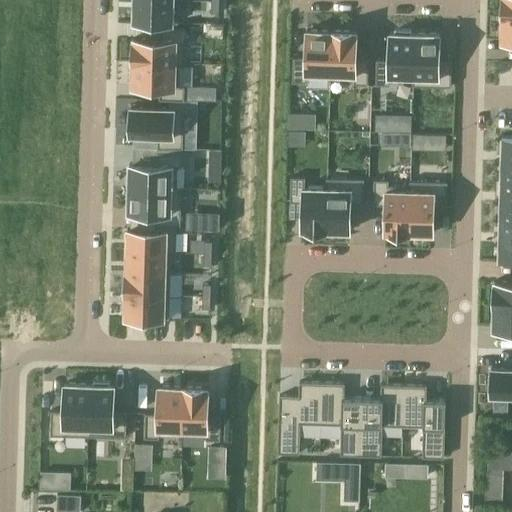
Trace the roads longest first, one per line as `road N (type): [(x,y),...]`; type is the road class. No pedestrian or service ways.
road 1 (residential): [(464,266),(291,261),(289,353),(461,356)]
road 2 (residential): [(80,351),(90,0)]
road 3 (residential): [(5,511),(10,349),(80,351)]
road 4 (residential): [(469,97),(464,266)]
road 5 (residential): [(461,356),(456,511)]
road 6 (residential): [(80,351),(225,354)]
